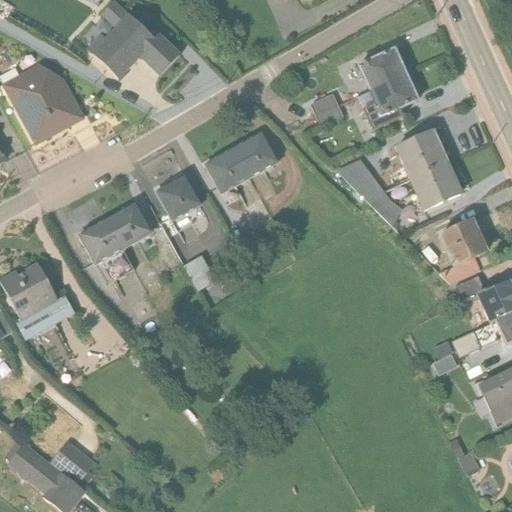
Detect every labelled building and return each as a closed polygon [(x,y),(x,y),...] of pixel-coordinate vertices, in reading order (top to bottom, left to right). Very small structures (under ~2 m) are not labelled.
[(100,37),(85,52),(117,82),(139,58),(159,78),(178,57),(157,37),(153,42),(112,3),(99,17),(113,31),(104,41),(100,37)] [(404,76),(392,51),(357,68),(369,92),(404,76)] [(3,86),(34,146),(81,120),(59,79),(38,66),(3,86)] [(355,99),(368,125),(416,102),(404,76),(369,92),(355,99)] [(314,118),(336,108),(331,97),(310,107),(314,118)] [(314,118),(320,129),(341,119),(336,108),(314,118)] [(441,167),(427,135),(394,151),(408,181),(441,167)] [(249,182),(277,166),(260,136),(232,151),(249,182)] [(232,151),(204,167),(221,198),(249,182),(232,151)] [(383,194),(359,160),(336,171),(366,201),(383,194)] [(408,181),(421,212),(455,197),(441,167),(408,181)] [(172,224),(200,208),(183,178),(155,194),(172,224)] [(392,228),(400,211),(389,202),(383,194),(366,201),(392,228)] [(122,252),(150,236),(133,206),(105,221),(122,252)] [(105,221),(77,237),(95,268),(100,265),(111,284),(133,271),(122,252),(105,221)] [(436,238),(451,269),(439,275),(449,286),(480,272),(473,259),(486,253),(471,222),(436,238)] [(201,257),(182,268),(197,293),(216,282),(201,257)] [(12,309),(19,323),(14,326),(23,343),(74,316),(63,298),(56,302),(36,265),(24,272),(24,274),(17,278),(14,273),(0,280),(0,286),(6,298),(6,302),(8,308),(12,309)] [(474,296),(488,325),(494,322),(511,313),(511,293),(508,284),(494,290),(493,288),(483,292),(477,279),(453,288),(461,304),(474,296)] [(511,313),(494,322),(505,345),(511,341),(511,313)] [(476,328),(455,335),(461,352),(481,345),(476,328)] [(447,343),(432,350),(437,361),(432,364),(438,377),(456,368),(450,355),(452,354),(447,343)] [(511,370),(478,387),(497,427),(511,419),(511,370)] [(457,461),(466,456),(456,439),(449,444),(457,461)] [(48,465),(52,467),(77,486),(94,465),(66,443),(48,465)] [(52,467),(48,465),(21,444),(8,460),(39,483),(52,467)] [(466,456),(457,461),(467,477),(479,471),(470,455),(466,456)]
